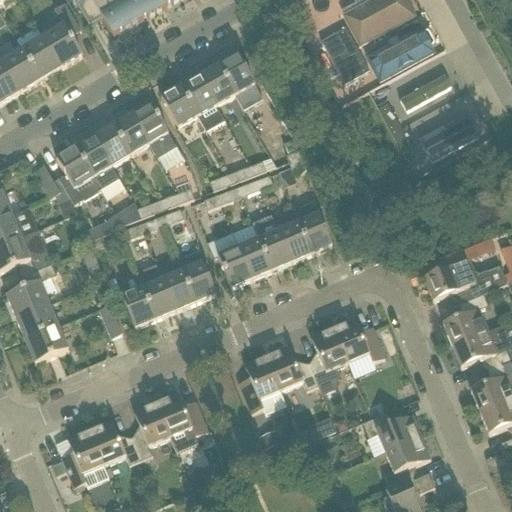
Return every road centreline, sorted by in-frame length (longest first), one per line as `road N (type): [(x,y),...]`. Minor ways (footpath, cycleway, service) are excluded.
road 1 (residential): [(11,433),(357,283),(387,288)]
road 2 (residential): [(0,149),(263,0)]
road 3 (residential): [(387,288),(483,511)]
